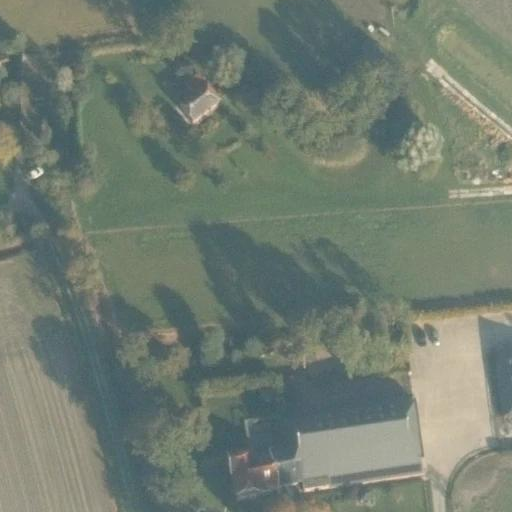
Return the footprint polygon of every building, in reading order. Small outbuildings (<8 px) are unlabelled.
[(378,49),(368,42),(361,51),(371,58),(378,49)] [(47,60),(17,59),(15,98),(12,98),(11,148),(38,149),(39,104),(44,104),(47,60)] [(194,126),(220,104),(197,77),(184,88),(192,98),(179,110),(194,126)] [(511,418),(511,352),(494,354),(501,419),(511,418)] [(279,451),(284,489),(302,485),(303,493),(304,493),(328,490),(329,490),(423,477),(423,476),(413,401),(412,401),(275,420),(275,421),(279,451)] [(258,493),(284,489),(279,451),(267,453),(270,467),(257,469),(255,462),(250,463),(249,456),(226,461),(230,484),(232,484),(235,502),(259,498),(258,493)]
